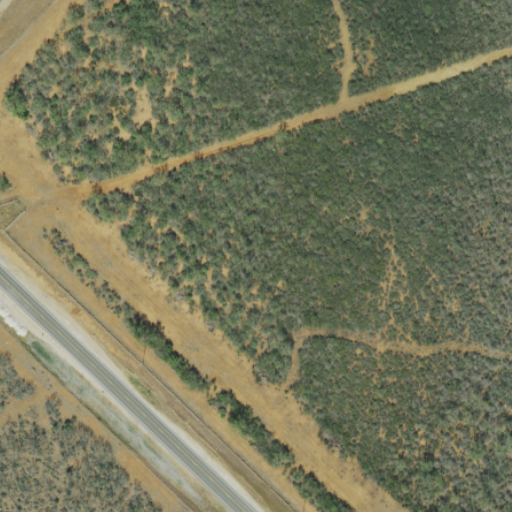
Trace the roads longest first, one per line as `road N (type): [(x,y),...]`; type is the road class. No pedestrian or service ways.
road 1 (residential): [(0,257),(511,78)]
road 2 (secondary): [(230,511),(0,286)]
